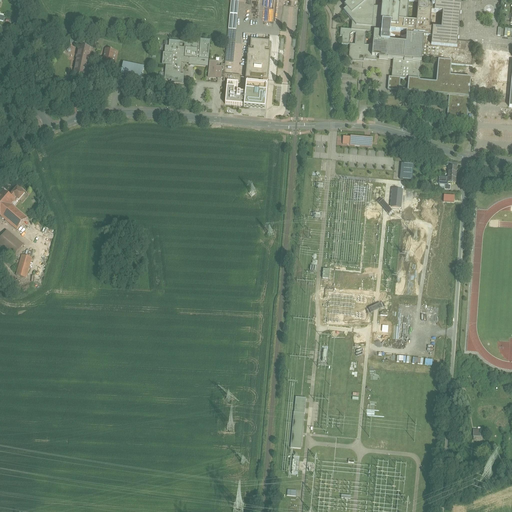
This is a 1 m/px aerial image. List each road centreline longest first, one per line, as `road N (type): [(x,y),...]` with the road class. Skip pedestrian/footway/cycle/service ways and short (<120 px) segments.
road 1 (residential): [(51,128),(122,112),(354,125),(466,157)]
road 2 (unclassified): [(442,511),(466,157)]
